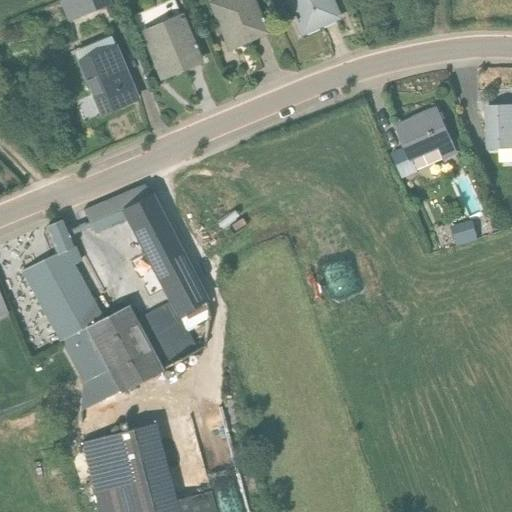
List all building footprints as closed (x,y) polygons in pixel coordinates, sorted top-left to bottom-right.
[(105,0),(68,0),(75,16),(106,3),(105,0)] [(253,0),(217,0),(207,5),(227,52),(268,35),(253,0)] [(332,0),(282,0),(299,38),(341,18),(332,0)] [(182,14),(140,32),(161,80),(201,63),(182,14)] [(140,100),(117,44),(76,62),(100,116),(140,100)] [(511,104),(484,106),(486,150),(511,148),(511,104)] [(438,107),(396,124),(406,150),(415,170),(457,153),(438,107)] [(415,170),(406,150),(393,155),(402,175),(415,170)] [(210,302),(146,185),(85,211),(93,233),(126,224),(166,303),(136,321),(126,307),(102,318),(73,264),(80,261),(64,220),(46,228),(58,255),(23,273),(57,342),(91,405),(118,395),(206,347),(210,327),(210,302)] [(477,215),(454,220),(458,241),(482,236),(477,215)] [(90,439),(107,511),(214,511),(211,497),(160,509),(141,427),(90,439)]
